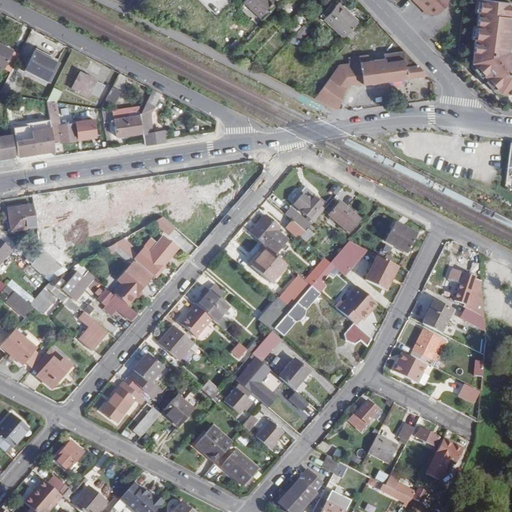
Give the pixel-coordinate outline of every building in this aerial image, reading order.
[(276,0),(246,0),(263,17),(278,1),(276,0)] [(352,24),(358,18),(338,0),(335,3),(331,0),(323,9),(327,12),(324,15),(348,38),(357,28),(352,24)] [(413,0),(429,15),(437,14),(446,5),(446,0),(413,0)] [(511,15),(509,15),(511,1),(502,0),(479,0),(478,11),(476,25),(474,37),(472,54),(476,54),(474,64),(495,88),(505,89),(504,93),(511,93),(511,54),(508,50),(511,20),(511,15)] [(295,42),(309,26),(304,22),(288,39),(295,42)] [(0,61),(6,65),(14,48),(0,41),(0,61)] [(50,79),(60,60),(36,47),(26,66),(50,79)] [(363,80),(363,82),(426,73),(404,49),(383,52),(384,56),(368,58),(368,53),(358,54),(359,59),(349,61),(340,62),(314,96),(333,106),(339,106),(347,82),(363,80)] [(476,54),(472,54),(470,66),(493,91),(504,93),(505,89),(495,88),(474,64),(476,54)] [(99,94),(106,82),(80,69),(72,85),(89,93),(91,90),(99,94)] [(58,100),(64,88),(55,83),(48,98),(58,100)] [(112,84),(105,98),(114,102),(121,88),(112,84)] [(153,106),(156,106),(163,91),(153,86),(141,110),(143,129),(144,139),(144,142),(164,139),(164,136),(163,128),(153,129),(150,111),(153,106)] [(76,134),(74,121),(61,122),(58,100),(48,98),(50,116),(53,141),(77,137),(76,134)] [(112,110),(115,134),(143,129),(141,110),(140,106),(112,110)] [(19,153),(55,147),(53,141),(50,116),(31,119),(32,126),(21,128),(20,116),(14,117),(16,130),(12,131),(14,151),(19,151),(19,153)] [(74,121),(76,134),(95,131),(93,117),(74,119),(74,121)] [(0,153),(14,151),(12,131),(0,132),(0,153)] [(238,185),(230,172),(199,188),(207,202),(238,185)] [(133,193),(154,190),(152,179),(113,185),(118,221),(130,219),(125,191),(132,190),(133,193)] [(190,198),(187,179),(159,183),(161,198),(171,196),(172,200),(190,198)] [(304,190),(294,201),(314,219),(320,212),(325,206),(322,204),(321,203),(322,202),(315,195),(316,192),(307,184),(303,189),(304,190)] [(78,198),(81,216),(111,212),(109,194),(99,196),(99,194),(78,198)] [(62,223),(58,199),(34,202),(38,224),(38,226),(54,224),(62,223)] [(347,228),(359,215),(340,199),(328,212),(347,228)] [(22,203),(23,207),(8,209),(11,228),(38,224),(34,202),(34,201),(22,203)] [(294,201),(286,212),(293,217),(305,228),(307,226),(314,219),(294,201)] [(279,224),(267,212),(250,231),(264,242),(265,244),(275,252),(286,239),(275,229),(279,224)] [(170,236),(177,228),(162,216),(155,224),(170,236)] [(293,217),(288,223),(300,234),(305,228),(293,217)] [(407,251),(418,232),(396,220),(385,239),(407,251)] [(132,232),(130,224),(113,226),(115,241),(124,237),(132,232)] [(306,240),(313,231),(307,226),(305,228),(300,234),(306,239),(306,240)] [(137,252),(133,256),(135,258),(154,274),(155,275),(179,246),(173,240),(172,241),(162,233),(149,249),(144,245),(137,252)] [(0,261),(12,248),(0,237),(0,261)] [(120,245),(133,256),(137,252),(131,247),(133,244),(124,237),(115,241),(120,245)] [(365,247),(349,238),(336,253),(330,260),(335,264),(344,272),(365,247)] [(120,245),(115,241),(107,246),(110,250),(114,248),(120,245)] [(51,242),(45,247),(64,264),(69,259),(51,242)] [(269,279),(285,261),(275,252),(265,244),(250,262),(269,279)] [(120,245),(114,248),(131,262),(135,258),(133,256),(120,245)] [(69,268),(64,264),(45,247),(30,264),(49,280),(59,274),(69,268)] [(394,255),(381,249),(378,253),(391,260),(394,255)] [(391,260),(378,253),(365,278),(382,287),(389,271),(393,273),(398,264),(391,260)] [(122,282),(114,291),(115,293),(128,303),(154,274),(135,258),(131,262),(117,278),(122,282)] [(316,276),(321,281),(335,264),(330,260),(325,266),(316,276)] [(309,271),(316,277),(316,276),(325,266),(318,261),(309,271)] [(464,302),(463,305),(483,315),(480,278),(473,276),(474,274),(451,267),(448,277),(460,281),(454,298),(464,302)] [(59,274),(49,280),(58,287),(59,286),(76,300),(96,276),(89,270),(85,276),(76,268),(64,279),(59,274)] [(393,273),(389,271),(382,287),(385,289),(393,273)] [(290,302),(307,283),(299,276),(282,295),(290,302)] [(311,283),(319,291),(325,284),(321,281),(316,276),(316,277),(311,283)] [(12,277),(7,283),(14,289),(30,302),(35,296),(12,277)] [(49,280),(46,284),(76,310),(79,306),(58,287),(49,280)] [(7,283),(3,287),(10,293),(14,289),(7,283)] [(367,309),(376,299),(358,284),(343,301),(341,299),(336,305),(354,320),(356,322),(361,316),(363,317),(369,311),(367,309)] [(318,293),(309,285),(291,305),(273,326),(282,334),(294,320),(299,318),(305,311),(306,306),(318,293)] [(35,296),(30,302),(34,306),(42,312),(56,296),(44,286),(35,296)] [(209,287),(196,303),(212,317),(222,326),(229,319),(221,313),(229,304),(209,287)] [(6,299),(25,315),(34,306),(30,302),(14,289),(10,293),(6,299)] [(86,292),(77,300),(82,305),(90,297),(86,292)] [(133,317),(139,312),(128,303),(115,293),(110,298),(133,317)] [(277,294),(258,317),(271,328),(273,326),(289,305),(277,294)] [(452,306),(434,297),(422,321),(441,329),(452,306)] [(369,311),(378,301),(376,299),(367,309),(369,311)] [(212,317),(196,303),(186,313),(187,314),(181,321),(196,334),(212,317)] [(470,322),(475,313),(462,307),(458,316),(470,322)] [(93,349),(108,331),(84,310),(79,316),(89,324),(79,336),(93,349)] [(119,310),(114,314),(123,323),(127,319),(119,310)] [(360,337),(367,343),(371,336),(356,322),(354,320),(345,331),(346,338),(354,341),(360,337)] [(183,332),(173,323),(158,341),(178,358),(193,341),(183,332)] [(35,349),(37,347),(15,327),(1,343),(23,363),(25,360),(35,349)] [(271,328),(263,337),(272,345),(280,335),(271,328)] [(411,352),(427,359),(433,362),(445,339),(423,328),(411,352)] [(223,348),(228,343),(218,334),(213,339),(223,348)] [(258,334),(253,340),(257,345),(257,344),(263,338),(258,334)] [(257,345),(251,351),(256,355),(260,358),(272,345),(263,337),(263,338),(257,344),(257,345)] [(247,347),(251,351),(257,345),(253,340),(252,340),(247,347)] [(230,352),(240,362),(249,352),(239,342),(230,352)] [(40,370),(53,355),(60,360),(64,355),(52,344),(34,364),(40,370)] [(35,349),(25,360),(31,366),(41,354),(35,349)] [(148,381),(162,364),(147,351),(133,368),(134,370),(129,376),(135,381),(130,386),(143,397),(147,392),(153,397),(155,394),(153,392),(157,388),(148,381)] [(416,381),(425,362),(401,351),(392,369),(416,381)] [(64,355),(60,360),(53,355),(40,370),(38,372),(49,382),(54,376),(58,379),(72,362),(64,355)] [(252,391),(269,406),(277,396),(259,381),(271,367),(260,358),(256,355),(237,378),(240,381),(252,391)] [(310,370),(296,357),(279,375),(294,388),(310,370)] [(474,377),(482,377),(484,357),(476,357),(474,377)] [(100,407),(114,420),(134,396),(139,401),(143,397),(130,386),(123,380),(100,407)] [(206,380),(200,387),(212,397),(218,390),(206,380)] [(246,409),(253,401),(247,396),(252,391),(240,381),(224,400),(239,412),(244,407),(246,409)] [(465,382),(459,393),(475,401),(481,389),(465,382)] [(309,400),(295,389),(289,396),(302,407),(309,400)] [(178,423),(193,407),(176,392),(161,409),(178,423)] [(359,428),(377,408),(366,399),(348,419),(359,428)] [(133,426),(141,433),(160,411),(152,404),(133,426)] [(312,417),(317,409),(309,404),(304,412),(312,417)] [(20,436),(17,434),(25,423),(11,411),(0,424),(0,444),(6,450),(11,445),(12,446),(20,436)] [(252,412),(242,423),(248,428),(257,416),(252,412)] [(283,430),(269,418),(255,434),(270,447),(277,440),(276,439),(283,430)] [(400,440),(405,443),(414,426),(405,421),(398,435),(401,437),(400,440)] [(20,436),(29,426),(25,423),(17,434),(20,436)] [(195,443),(215,460),(215,459),(231,442),(232,440),(212,423),(195,443)] [(433,444),(437,434),(420,425),(415,435),(433,444)] [(388,462),(398,443),(377,432),(366,451),(388,462)] [(454,460),(461,446),(443,436),(435,450),(425,470),(436,476),(446,456),(454,460)] [(67,467),(83,449),(71,439),(55,456),(67,467)] [(231,442),(215,459),(220,463),(235,446),(231,442)] [(242,483),(258,466),(235,446),(220,463),(242,483)] [(332,471),(338,459),(327,453),(321,465),(332,471)] [(299,478),(301,480),(309,471),(305,467),(296,478),(297,479),(299,478)] [(400,474),(391,469),(384,482),(393,487),(396,480),(400,474)] [(294,511),(314,490),(313,489),(321,480),(309,471),(301,480),(299,478),(297,479),(278,500),(292,511),(294,511)] [(82,472),(73,483),(79,488),(88,477),(82,472)] [(67,485),(54,473),(47,481),(63,494),(71,484),(69,482),(67,485)] [(30,493),(23,500),(31,507),(36,511),(45,511),(62,493),(47,481),(43,478),(37,485),(38,486),(31,494),(30,493)] [(123,492),(120,496),(119,496),(137,511),(152,511),(163,499),(155,492),(152,495),(141,485),(140,486),(134,480),(123,492)] [(396,480),(393,487),(410,496),(414,490),(396,480)] [(406,502),(410,496),(393,487),(384,482),(383,482),(379,488),(406,502)] [(72,489),(74,486),(71,484),(63,494),(66,497),(73,490),(72,489)] [(91,511),(93,511),(105,499),(88,484),(73,500),(85,510),(87,508),(91,511)] [(418,484),(411,496),(422,502),(428,490),(418,484)] [(342,511),(350,496),(331,487),(325,498),(317,511),(342,511)] [(102,508),(106,511),(119,496),(120,496),(115,492),(102,508)] [(317,511),(325,498),(320,496),(311,511),(317,511)] [(195,511),(182,500),(171,511),(195,511)]
